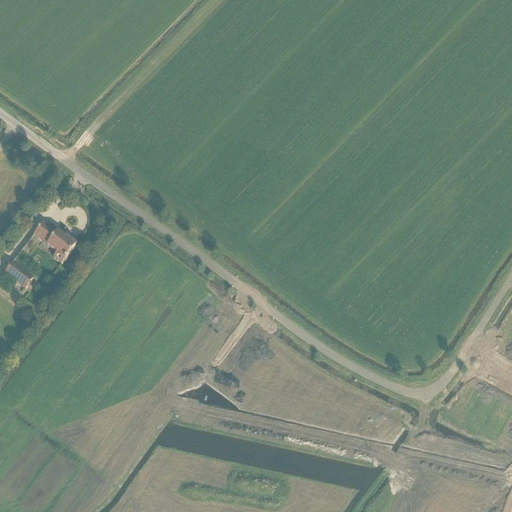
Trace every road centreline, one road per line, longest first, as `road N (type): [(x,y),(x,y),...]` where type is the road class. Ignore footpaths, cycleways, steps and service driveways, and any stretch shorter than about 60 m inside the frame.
road 1 (unclassified): [(511,276),(450,375),(438,387),(409,393),(301,333),(0,112)]
road 2 (residential): [(511,467),(250,410),(216,398),(205,385)]
